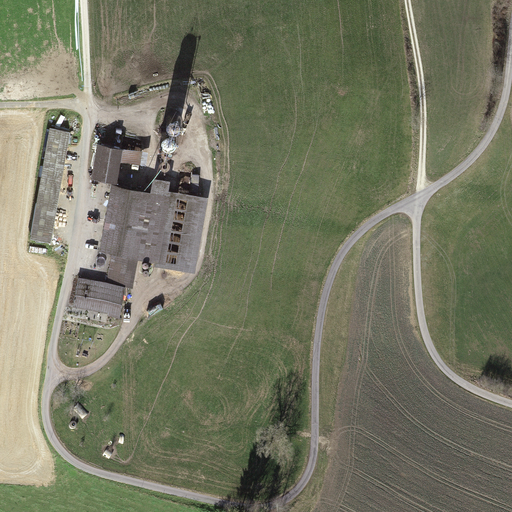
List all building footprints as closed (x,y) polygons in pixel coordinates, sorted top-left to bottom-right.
[(69,131),(49,127),(30,237),(50,241),(69,131)] [(123,148),(98,144),(92,178),(117,183),(123,148)] [(151,175),(148,191),(168,194),(157,259),(153,259),(152,264),(193,271),(206,195),(167,188),(168,178),(151,175)] [(191,188),(198,189),(200,176),(193,175),(191,188)] [(148,191),(109,185),(98,250),(112,252),(139,256),(153,259),(157,259),(168,194),(148,191)] [(112,252),(107,282),(125,285),(134,286),(139,256),(112,252)] [(94,279),(79,277),(74,306),(108,312),(108,314),(120,316),(125,285),(107,282),(94,279)]
